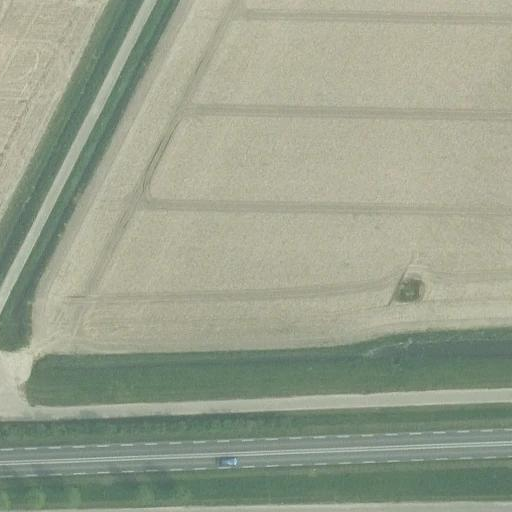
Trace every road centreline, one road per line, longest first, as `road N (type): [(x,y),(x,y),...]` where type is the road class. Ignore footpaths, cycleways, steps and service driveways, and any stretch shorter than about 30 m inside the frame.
road 1 (primary): [(511,443),(0,463)]
road 2 (unclassified): [(511,395),(0,413)]
road 3 (unclassified): [(0,301),(150,0)]
